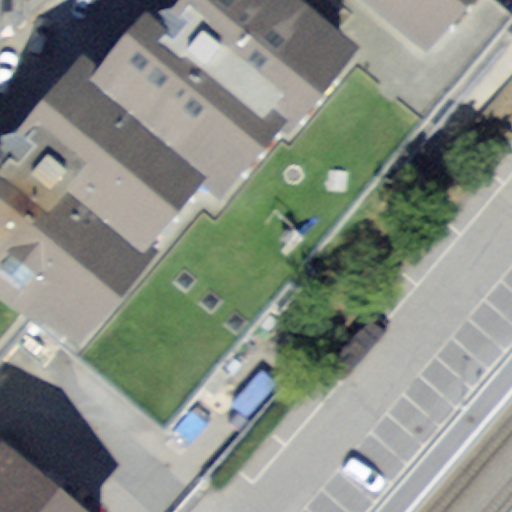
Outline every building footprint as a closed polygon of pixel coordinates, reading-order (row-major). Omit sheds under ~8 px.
[(350,50),(288,0),(180,0),(154,33),(273,123),(279,136),(350,50)] [(465,0),(362,0),(426,50),(465,0)] [(217,196),(273,123),(132,17),(76,91),(201,177),(217,196)] [(201,177),(76,91),(45,69),(0,133),(0,169),(137,269),(201,177)] [(137,269),(0,169),(0,295),(80,359),(146,276),(137,269)] [(62,511),(0,459),(0,511),(62,511)]
